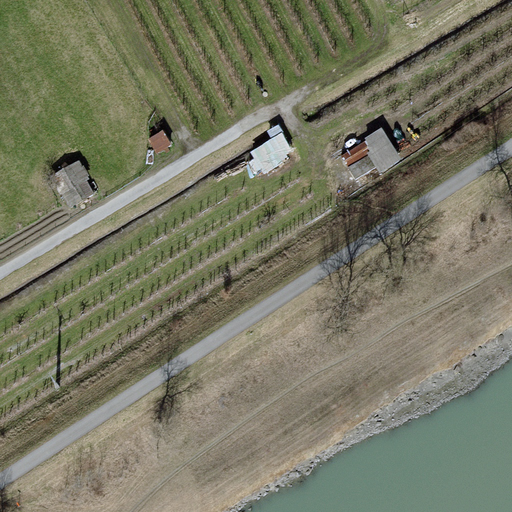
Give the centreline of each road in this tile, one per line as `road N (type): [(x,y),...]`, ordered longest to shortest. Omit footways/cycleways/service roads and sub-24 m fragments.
road 1 (track): [(0,479),(511,145)]
road 2 (track): [(0,273),(275,111)]
